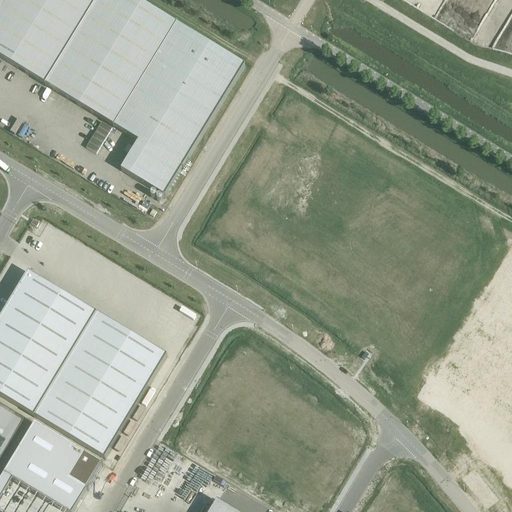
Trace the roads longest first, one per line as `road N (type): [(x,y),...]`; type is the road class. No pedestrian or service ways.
road 1 (track): [(266,70),(511,221)]
road 2 (unclassified): [(154,252),(291,26)]
road 3 (unclassified): [(511,161),(291,26)]
road 4 (unclassified): [(103,511),(233,300)]
road 5 (unclassified): [(395,427),(322,362),(233,300)]
road 6 (unclassified): [(154,252),(31,179)]
road 7 (track): [(155,0),(267,68)]
